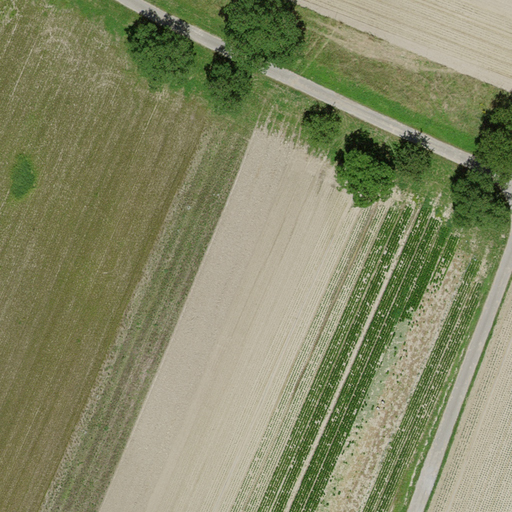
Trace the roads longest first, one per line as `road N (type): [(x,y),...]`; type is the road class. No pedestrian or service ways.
road 1 (track): [(137,0),(511,175)]
road 2 (track): [(511,231),(414,511)]
